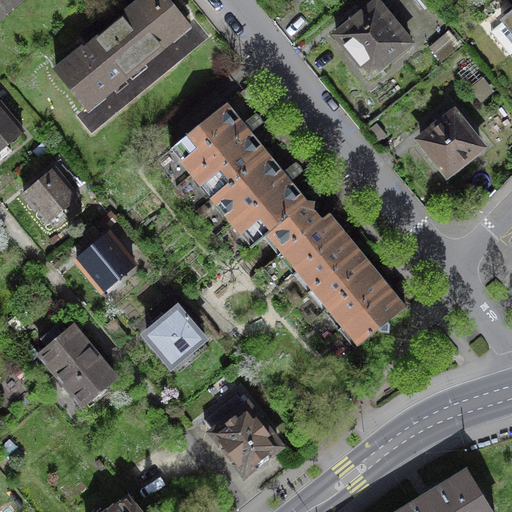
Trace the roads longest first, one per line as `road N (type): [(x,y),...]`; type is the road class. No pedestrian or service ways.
road 1 (residential): [(232,0),(452,267)]
road 2 (tertiary): [(511,390),(428,419),(305,511)]
